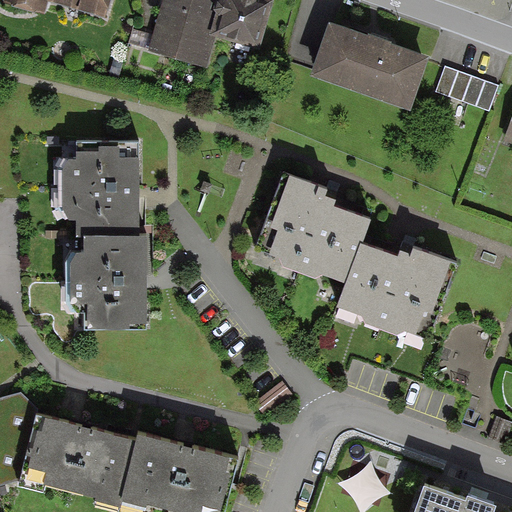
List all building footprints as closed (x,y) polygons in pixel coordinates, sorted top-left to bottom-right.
[(115,0),(24,0),(110,21),(115,0)] [(164,0),(151,49),(208,64),(215,38),(262,51),(275,0),(164,0)] [(420,60),(313,27),(295,86),(402,119),(420,60)] [(494,112),(504,84),(449,64),(439,92),(494,112)] [(511,111),(500,148),(511,152),(511,111)] [(132,149),(72,150),(59,162),(59,215),(73,227),(74,251),(59,261),(58,310),(82,326),(134,325),(132,149)] [(325,191),(291,178),(262,256),(350,289),(338,320),(423,352),(455,267),(401,247),(396,261),(349,244),(358,220),(319,205),(325,191)] [(109,436),(43,422),(22,398),(0,406),(0,484),(21,494),(106,511),(219,511),(232,450),(111,425),(109,436)] [(348,483),(362,511),(369,511),(395,500),(379,467),(348,483)] [(489,511),(491,507),(424,485),(415,511),(489,511)]
